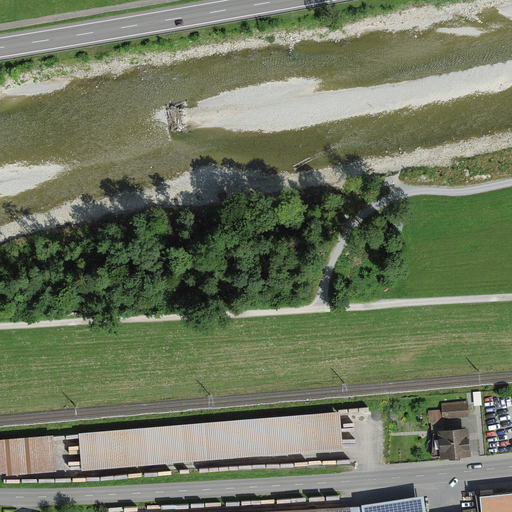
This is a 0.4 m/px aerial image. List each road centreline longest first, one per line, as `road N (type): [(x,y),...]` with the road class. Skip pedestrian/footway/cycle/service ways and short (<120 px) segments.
road 1 (primary): [(0,498),(511,466)]
road 2 (track): [(0,326),(318,308)]
road 3 (trunk): [(281,0),(0,47)]
road 4 (track): [(318,308),(511,296)]
road 5 (track): [(167,0),(0,27)]
